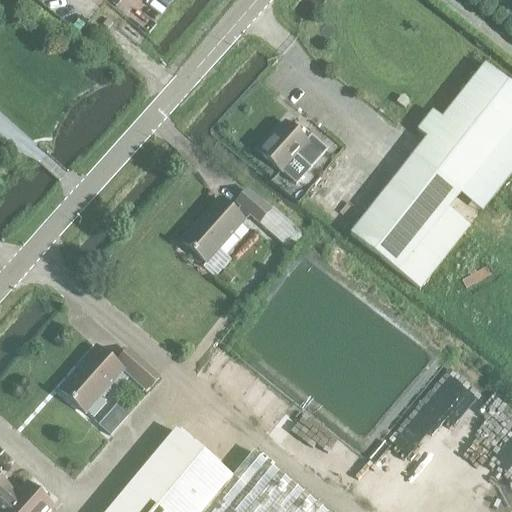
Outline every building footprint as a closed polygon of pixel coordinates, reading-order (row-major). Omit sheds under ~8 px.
[(419,291),(469,228),(448,211),(460,196),(481,213),(511,173),(511,88),(485,67),(442,121),(432,113),(417,132),(427,140),(350,236),(419,291)] [(268,113),(276,96),(260,88),(255,98),(261,101),(258,109),(268,113)] [(288,126),(260,157),(281,176),(297,157),(311,169),(327,151),(311,137),(306,143),(288,126)] [(219,203),(181,245),(204,266),(202,269),(214,280),(231,261),(220,252),(249,219),(259,228),(260,226),(290,253),(304,237),(272,209),(268,214),(247,195),(236,207),(241,212),(236,218),(219,203)] [(128,350),(116,363),(148,393),(160,379),(128,350)] [(84,417),(122,375),(95,351),(78,370),(79,371),(59,394),(84,417)] [(232,386),(226,393),(267,431),(292,404),(235,353),(217,373),(232,386)] [(431,481),(450,498),(438,511),(475,511),(511,469),(511,409),(468,372),(409,442),(441,468),(431,481)] [(93,417),(98,423),(116,403),(110,398),(93,417)] [(117,405),(100,425),(111,434),(128,415),(117,405)] [(247,434),(292,465),(310,438),(301,432),(303,430),(282,415),(268,435),(253,424),(247,434)] [(110,511),(206,511),(231,482),(175,435),(110,511)] [(0,485),(0,511),(48,511),(51,509),(26,487),(15,499),(10,495),(0,485)]
